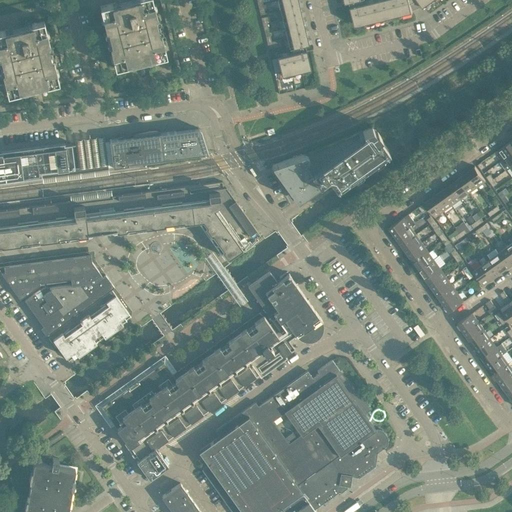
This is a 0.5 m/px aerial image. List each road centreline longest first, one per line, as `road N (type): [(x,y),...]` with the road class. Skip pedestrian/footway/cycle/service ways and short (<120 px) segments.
road 1 (residential): [(439,328),(366,225),(511,122)]
road 2 (residential): [(135,499),(180,466),(200,434),(356,328)]
road 3 (tertiary): [(356,328),(207,107)]
road 4 (tertiary): [(0,130),(207,107)]
road 5 (tertiary): [(441,475),(431,432),(356,328)]
road 6 (residential): [(330,63),(435,35),(484,0)]
road 7 (residential): [(510,428),(439,328)]
